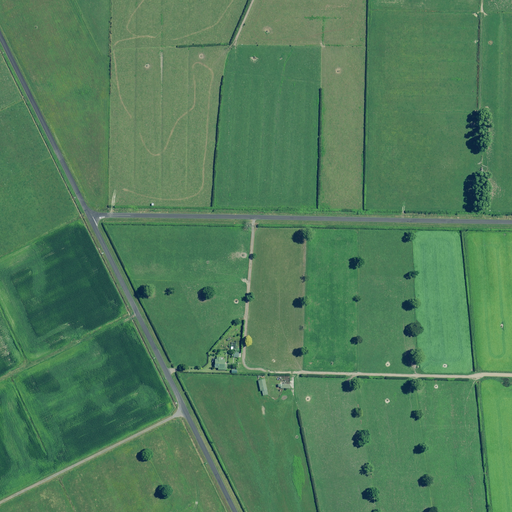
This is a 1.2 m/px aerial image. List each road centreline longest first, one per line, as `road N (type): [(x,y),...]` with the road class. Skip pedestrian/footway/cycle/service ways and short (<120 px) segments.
road 1 (unclassified): [(90,219),(511,222)]
road 2 (unclassified): [(234,511),(90,219)]
road 3 (unclassified): [(90,219),(0,35)]
